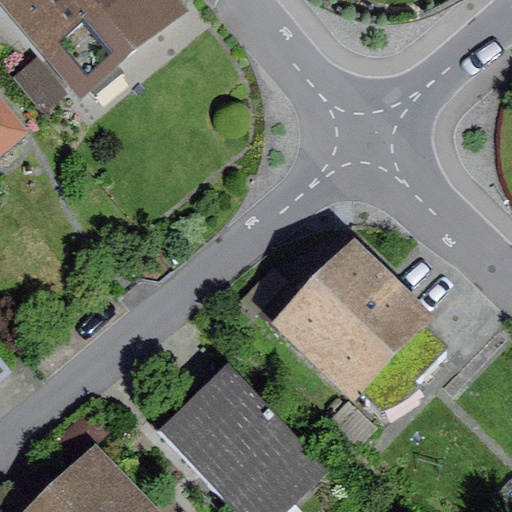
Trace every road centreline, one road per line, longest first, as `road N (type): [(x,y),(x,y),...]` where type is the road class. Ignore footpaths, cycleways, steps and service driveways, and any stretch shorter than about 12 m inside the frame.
road 1 (residential): [(362,140),(0,447)]
road 2 (residential): [(362,140),(511,281)]
road 3 (residential): [(511,14),(362,140)]
road 4 (residential): [(246,0),(362,140)]
